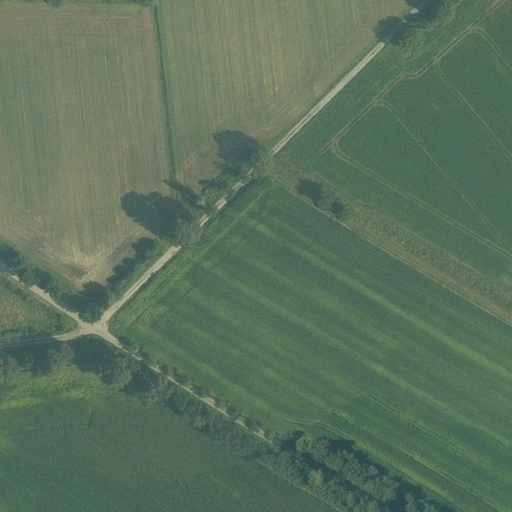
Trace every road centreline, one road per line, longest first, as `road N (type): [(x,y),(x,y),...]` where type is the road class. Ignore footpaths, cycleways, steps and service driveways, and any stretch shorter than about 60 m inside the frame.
road 1 (track): [(0,347),(92,326),(428,0)]
road 2 (unclassified): [(388,511),(0,263)]
